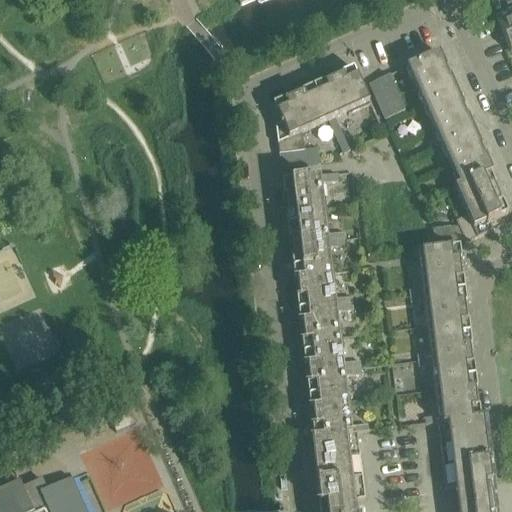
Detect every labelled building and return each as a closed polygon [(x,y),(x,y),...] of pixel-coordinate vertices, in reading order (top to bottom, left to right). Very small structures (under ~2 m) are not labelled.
[(511,54),(511,12),(495,20),(511,55),(511,54)] [(455,224),(465,246),(492,234),(488,225),(508,216),(490,177),(492,176),(439,55),(406,70),(459,188),(454,190),(467,219),(455,224)] [(370,108),(353,71),(338,77),(339,80),(328,84),(327,82),(298,95),(299,97),(289,102),(288,100),(273,107),(281,126),(275,129),(281,171),(319,167),(317,151),(304,153),(302,135),(329,124),(343,157),(349,154),(335,121),(347,115),(348,117),(370,108)] [(404,114),(389,79),(388,78),(369,87),(385,123),(404,114)] [(356,511),(355,503),(365,502),(357,436),(368,434),(368,428),(351,430),(350,417),(352,416),(349,393),(347,393),(345,379),(361,377),(360,364),(343,366),(342,352),(344,352),(341,328),(339,329),(337,315),(353,313),(352,300),(335,302),(334,288),(336,288),(333,264),(331,264),(329,251),(345,249),(344,235),(327,237),(326,224),(328,223),(325,200),(323,200),(321,186),(337,184),(336,177),(282,183),(284,200),(286,200),(288,211),(285,212),(289,243),(292,243),(293,254),(291,254),(294,286),(297,286),(298,297),(296,297),(305,372),(307,371),(309,383),(306,383),(310,415),(313,414),(314,426),(312,426),(313,441),(311,441),(319,511),(356,511)] [(433,232),(435,246),(451,244),(449,230),(433,232)] [(494,511),(494,507),(483,420),(480,420),(479,405),(476,406),(475,394),(477,394),(473,362),(471,363),(470,351),(472,351),(468,320),(466,320),(464,309),(467,308),(463,277),(460,277),(459,266),(461,265),(459,249),(419,254),(422,277),(424,277),(426,291),(409,293),(411,306),(427,304),(429,318),(427,318),(430,342),(432,341),(434,355),(417,357),(419,370),(435,368),(437,382),(435,382),(437,406),(440,406),(441,419),(425,421),(426,428),(437,426),(445,492),(455,491),(458,511),(457,511),(494,511)] [(108,417),(116,435),(136,426),(128,408),(108,417)] [(85,511),(72,481),(46,492),(42,483),(36,485),(36,484),(23,490),(19,482),(0,491),(0,511),(85,511)]
